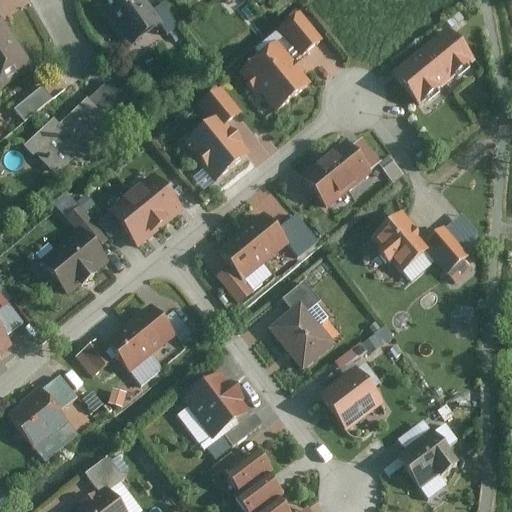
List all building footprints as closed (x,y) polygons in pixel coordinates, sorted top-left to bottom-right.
[(148,17),(136,0),(111,0),(98,10),(128,51),(159,29),(148,17)] [(177,32),(159,8),(148,17),(159,29),(167,40),(177,32)] [(0,90),(31,71),(1,23),(0,23),(0,90)] [(317,45),(298,23),(280,38),(299,60),(317,45)] [(473,66),(447,36),(391,83),(417,113),(473,66)] [(308,91),(275,51),(242,79),(275,118),(308,91)] [(141,119),(110,85),(60,131),(88,158),(92,165),(141,119)] [(43,88),(15,110),(26,124),(54,102),(43,88)] [(237,119),(217,93),(199,108),(213,126),(219,133),(237,119)] [(60,131),(52,122),(22,152),(57,188),(88,158),(60,131)] [(212,185),(242,160),(219,133),(213,126),(184,151),(212,185)] [(370,180),(343,147),(322,163),(347,197),(370,180)] [(298,180),(323,214),(347,197),(322,163),(298,180)] [(182,216),(153,177),(133,193),(161,231),(182,216)] [(112,208),(141,246),(161,231),(133,193),(112,208)] [(100,240),(78,210),(64,220),(76,236),(86,250),(100,240)] [(277,232),(301,259),(319,243),(295,216),(277,232)] [(401,276),(429,254),(422,245),(400,217),(372,239),(401,276)] [(285,251),(261,220),(242,236),(264,265),(285,251)] [(443,229),(422,245),(429,254),(448,277),(468,260),(443,229)] [(86,250),(76,236),(37,267),(63,299),(101,269),(86,250)] [(242,236),(220,253),(232,267),(242,282),(264,265),(242,236)] [(234,311),(253,298),(242,282),(232,267),(213,281),(234,311)] [(317,306),(303,289),(284,305),(293,315),(300,310),(305,316),(317,306)] [(161,324),(145,307),(125,326),(150,355),(172,338),(161,324)] [(305,316),(300,310),(293,315),(269,334),(301,373),(331,348),(305,316)] [(192,340),(172,316),(161,324),(172,338),(181,348),(192,340)] [(125,326),(101,346),(114,360),(127,375),(150,355),(125,326)] [(0,332),(0,358),(12,349),(0,332)] [(381,335),(364,345),(369,354),(386,344),(381,335)] [(101,346),(94,339),(72,359),(91,381),(114,360),(101,346)] [(366,356),(358,346),(334,366),(342,375),(366,356)] [(345,432),(380,406),(358,377),(323,403),(345,432)] [(247,416),(218,378),(180,407),(209,445),(247,416)] [(77,399),(62,379),(38,397),(53,417),(77,399)] [(53,417),(38,397),(5,421),(29,454),(62,430),(53,417)] [(453,466),(432,439),(398,465),(419,492),(453,466)] [(267,478),(274,472),(257,452),(224,480),(241,501),(267,478)] [(121,483),(104,461),(81,479),(98,501),(105,495),(121,483)] [(269,511),(278,506),(284,501),(267,478),(241,501),(235,504),(241,511),(269,511)] [(117,511),(105,495),(98,501),(82,511),(117,511)]
